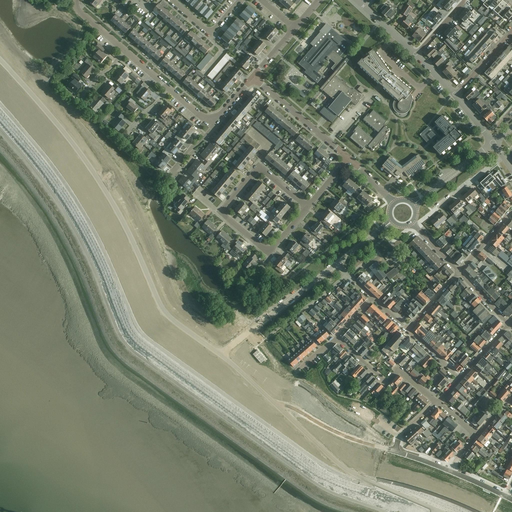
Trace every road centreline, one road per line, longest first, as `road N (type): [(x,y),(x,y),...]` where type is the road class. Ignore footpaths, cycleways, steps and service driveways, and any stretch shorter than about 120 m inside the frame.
road 1 (residential): [(219,353),(162,309),(98,179),(0,60)]
road 2 (tertiary): [(439,511),(346,470),(277,407)]
road 3 (tertiary): [(219,353),(337,263)]
road 4 (residential): [(437,403),(395,368),(383,382),(337,337)]
road 5 (residential): [(244,353),(347,275)]
road 6 (residential): [(395,452),(289,405),(277,407)]
road 7 (residential): [(348,158),(253,79)]
